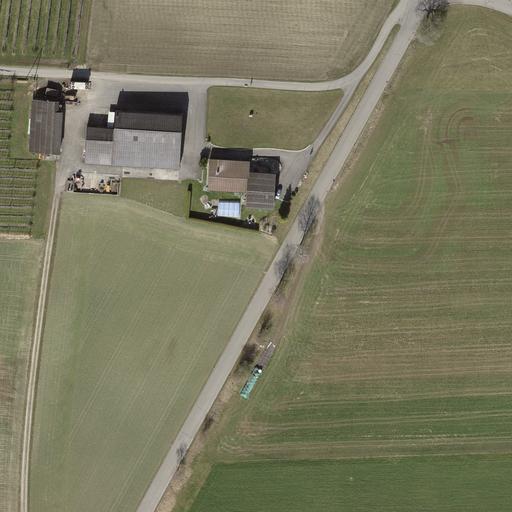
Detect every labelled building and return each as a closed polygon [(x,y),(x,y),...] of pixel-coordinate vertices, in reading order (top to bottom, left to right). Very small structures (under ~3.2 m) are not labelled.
[(88,80),(71,80),(71,88),(88,88),(88,80)] [(61,102),(31,100),(27,152),(61,155),(64,112),(61,112),(61,102)] [(184,113),(117,110),(117,114),(115,165),(181,168),(184,113)] [(102,127),(87,126),(85,164),(115,165),(117,114),(109,114),(109,116),(102,115),(102,127)] [(251,161),(210,159),(208,190),(249,193),(250,171),(251,161)] [(277,173),(250,171),(249,193),(248,206),(275,207),(277,173)]
